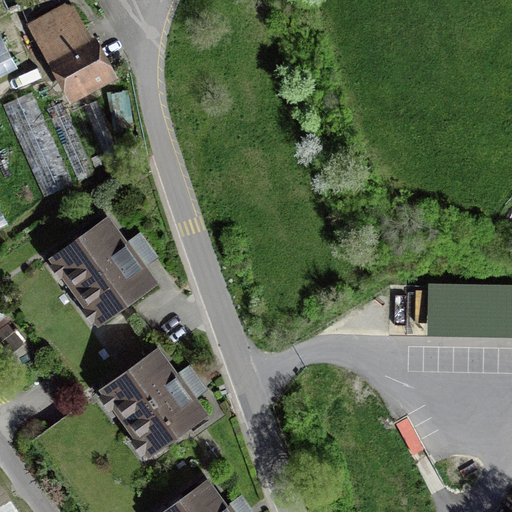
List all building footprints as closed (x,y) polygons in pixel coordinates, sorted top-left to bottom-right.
[(68,8),(34,26),(73,97),(111,76),(91,40),(86,42),(68,8)] [(0,77),(18,68),(0,33),(0,77)] [(32,91),(3,104),(44,197),(74,184),(32,91)] [(82,107),(106,162),(122,155),(99,99),(82,107)] [(63,101),(46,109),(78,182),(95,174),(63,101)] [(0,208),(0,230),(9,226),(0,208)] [(128,244),(124,246),(104,220),(54,256),(102,322),(156,283),(128,244)] [(429,331),(511,332),(511,281),(414,280),(413,318),(430,319),(429,331)] [(178,374),(174,377),(155,351),(105,387),(152,453),(206,414),(178,374)] [(162,511),(233,511),(229,505),(225,508),(205,481),(162,511)]
